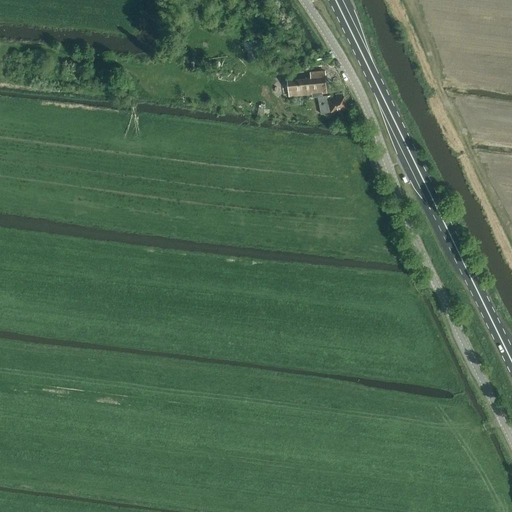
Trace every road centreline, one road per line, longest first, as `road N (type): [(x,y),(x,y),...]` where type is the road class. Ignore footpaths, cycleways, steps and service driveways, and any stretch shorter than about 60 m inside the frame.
road 1 (unclassified): [(511,440),(417,245),(363,98),(305,0)]
road 2 (primary): [(511,360),(334,0)]
road 3 (track): [(511,241),(406,0)]
